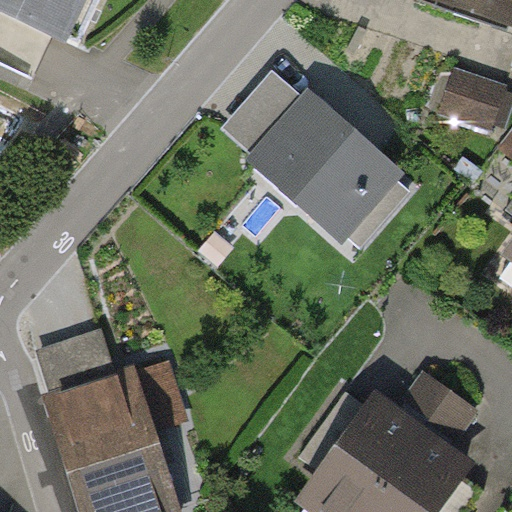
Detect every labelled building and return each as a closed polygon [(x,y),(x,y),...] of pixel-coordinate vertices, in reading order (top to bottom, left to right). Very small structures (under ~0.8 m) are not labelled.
[(0,0),(0,16),(72,49),(94,0),(0,0)] [(453,1),(511,21),(511,0),(418,0),(418,1),(449,12),(453,1)] [(506,90),(471,78),(458,118),(493,130),(506,90)] [(246,167),(335,249),(399,180),(310,97),(246,167)] [(52,397),(81,511),(171,511),(149,424),(187,415),(175,366),(52,397)] [(295,508),(300,511),(430,511),(462,469),(452,462),(479,424),(421,383),(394,421),(370,403),(295,508)]
